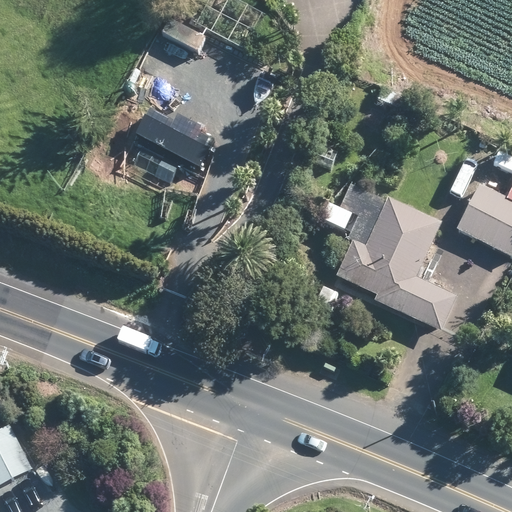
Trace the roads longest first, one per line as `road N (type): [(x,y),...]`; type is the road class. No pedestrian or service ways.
road 1 (secondary): [(249,404),(0,311)]
road 2 (secondary): [(483,511),(249,404)]
